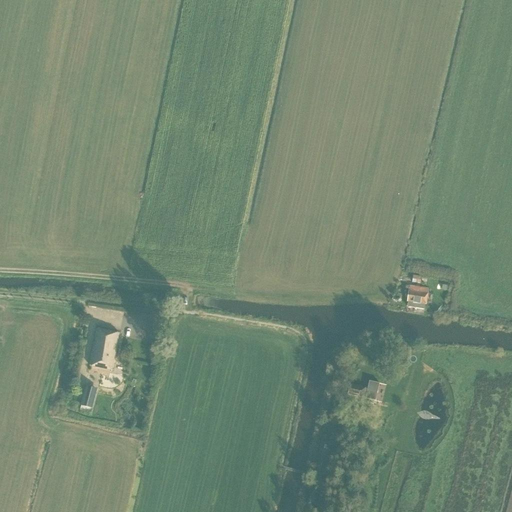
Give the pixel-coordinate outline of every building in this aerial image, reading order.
[(415,309),(419,288),(409,287),(407,302),(408,302),(407,308),(415,309)] [(428,289),(419,288),(415,309),(424,310),(425,304),(426,305),(428,289)] [(112,370),(119,333),(97,329),(90,366),(112,370)] [(365,391),(366,388),(350,384),(348,394),(363,398),(369,399),(371,392),(365,391)] [(93,409),(98,390),(86,386),(81,406),(93,409)] [(371,414),(373,404),(367,403),(364,413),(371,414)]
